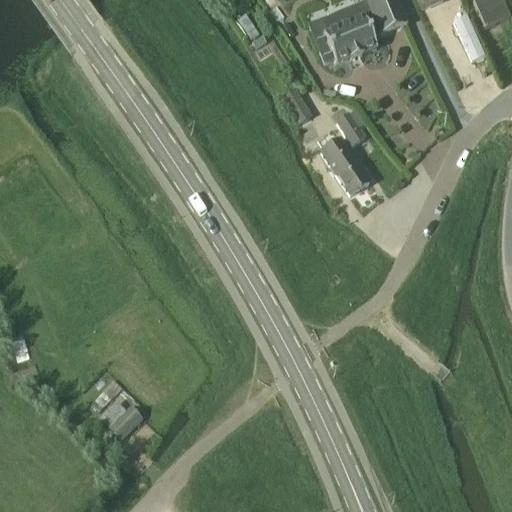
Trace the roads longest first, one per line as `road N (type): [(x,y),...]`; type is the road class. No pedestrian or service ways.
road 1 (primary): [(361,511),(249,284),(57,0)]
road 2 (unclassified): [(383,298),(466,142),(484,119),(511,107)]
road 3 (unclassified): [(144,511),(182,465),(270,393)]
